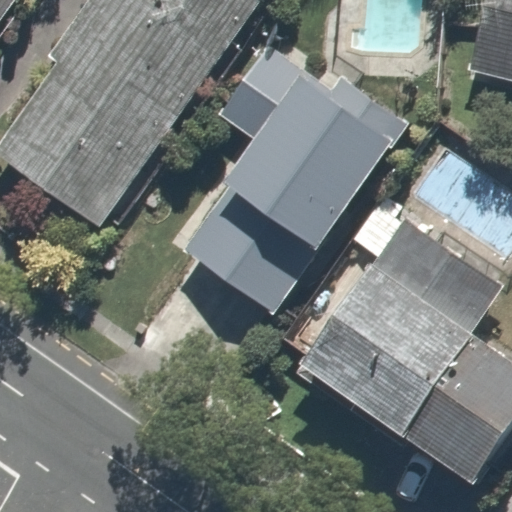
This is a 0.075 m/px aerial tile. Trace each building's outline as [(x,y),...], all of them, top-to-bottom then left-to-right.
[(0,0),(0,16),(11,0),(0,0)] [(268,0),(103,0),(0,142),(0,159),(61,204),(121,121),(160,150),(268,0)] [(511,0),(479,0),(464,71),(511,82),(511,0)] [(266,319),(382,142),(393,125),(265,41),(212,122),(240,139),(212,182),(233,195),(187,267),(266,319)] [(365,253),(288,368),(469,488),(511,422),(511,354),(475,329),(506,282),(369,191),(339,236),(365,253)]
